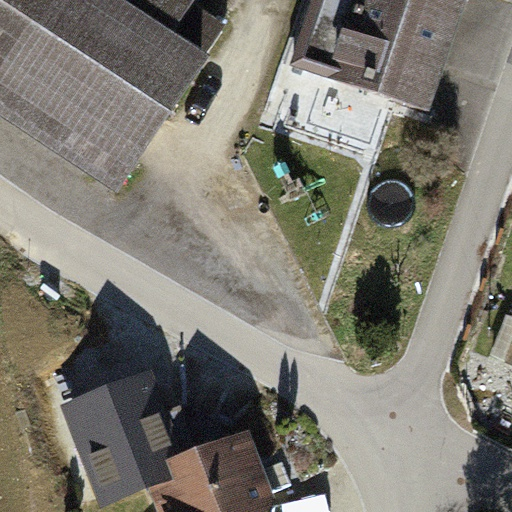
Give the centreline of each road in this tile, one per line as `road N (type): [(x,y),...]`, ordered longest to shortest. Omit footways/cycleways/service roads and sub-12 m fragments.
road 1 (residential): [(401,422),(187,315),(0,206)]
road 2 (track): [(511,104),(401,422)]
road 3 (residential): [(511,477),(401,422)]
